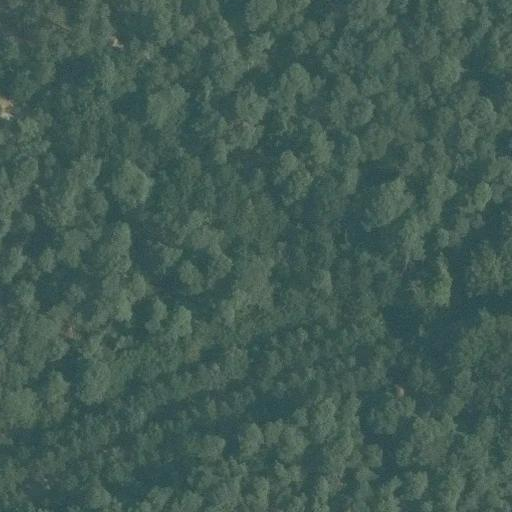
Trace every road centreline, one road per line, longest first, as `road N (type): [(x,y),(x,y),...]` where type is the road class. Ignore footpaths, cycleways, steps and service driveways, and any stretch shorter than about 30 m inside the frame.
road 1 (unclassified): [(0,507),(209,413),(511,319)]
road 2 (track): [(209,0),(0,130)]
